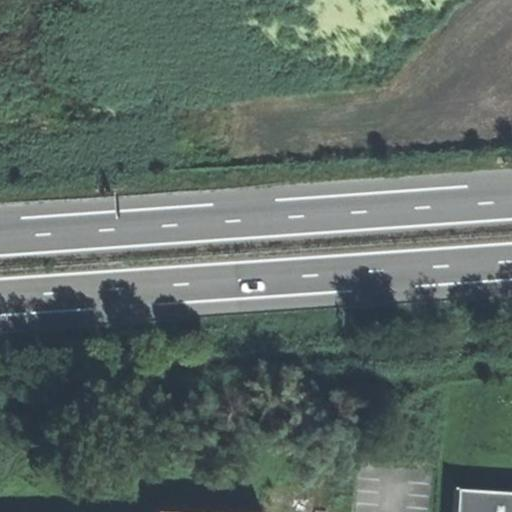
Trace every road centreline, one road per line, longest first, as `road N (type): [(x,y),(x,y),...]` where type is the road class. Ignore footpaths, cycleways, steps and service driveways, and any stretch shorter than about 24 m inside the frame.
road 1 (motorway): [(0,296),(511,260)]
road 2 (motorway): [(511,201),(0,236)]
